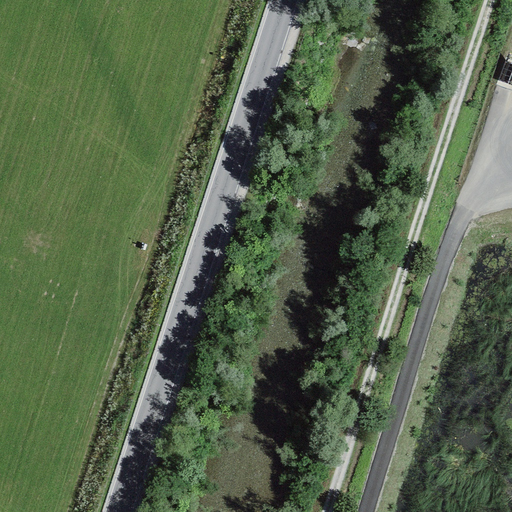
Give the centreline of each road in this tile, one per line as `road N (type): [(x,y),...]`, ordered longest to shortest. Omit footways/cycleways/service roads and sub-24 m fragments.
road 1 (tertiary): [(116,511),(283,0)]
road 2 (track): [(64,511),(228,0)]
road 3 (track): [(326,511),(487,0)]
